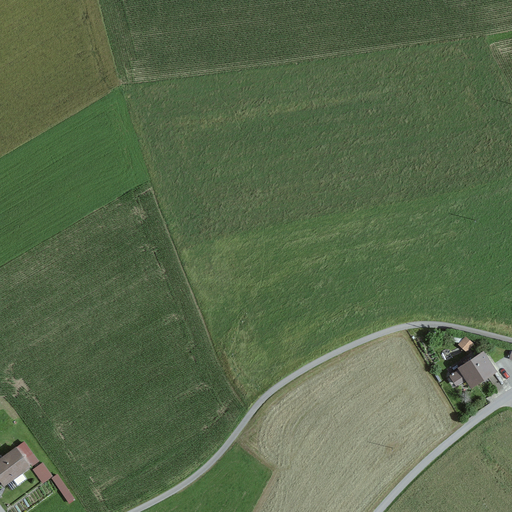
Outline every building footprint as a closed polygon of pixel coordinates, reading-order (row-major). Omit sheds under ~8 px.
[(434,343),(428,335),(421,339),(427,348),(434,343)] [(467,349),(472,343),(465,338),(461,343),(467,349)] [(455,384),(466,377),(471,385),(494,371),(482,353),(460,368),(461,370),(450,376),(455,384)] [(23,441),(0,458),(0,479),(3,483),(12,477),(16,483),(25,476),(20,471),(36,459),(23,441)] [(40,462),(33,468),(42,480),(50,474),(40,462)] [(51,478),(70,502),(77,497),(58,473),(51,478)]
